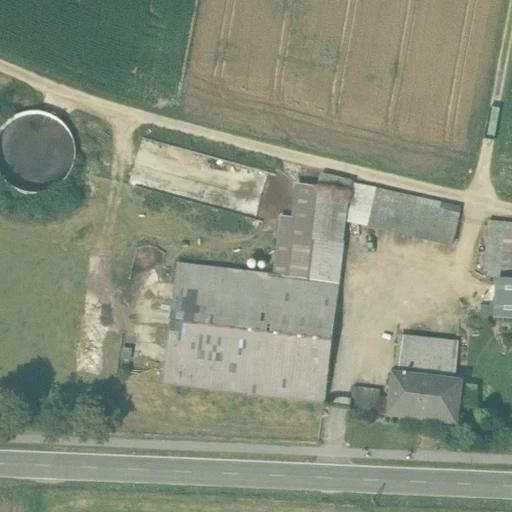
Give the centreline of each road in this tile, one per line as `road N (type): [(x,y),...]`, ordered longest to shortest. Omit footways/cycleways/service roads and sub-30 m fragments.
road 1 (track): [(511,207),(42,90),(0,72)]
road 2 (tertiary): [(0,465),(511,488)]
